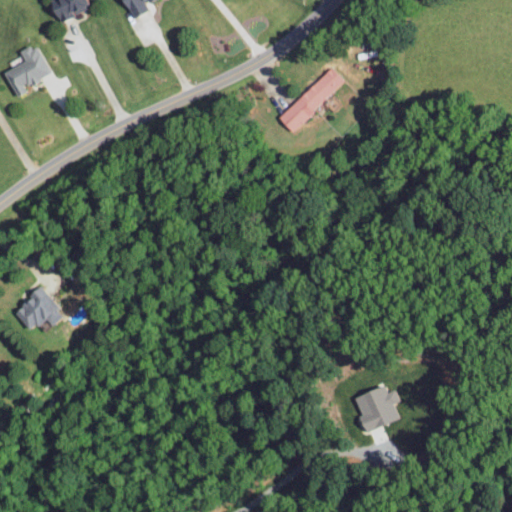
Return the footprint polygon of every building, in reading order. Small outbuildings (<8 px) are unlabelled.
[(85,2),(83,0),(45,0),(57,22),(72,14),(70,11),(85,2)] [(121,0),(130,17),(147,9),(143,1),(143,0),(121,0)] [(18,51),(22,59),(2,70),(15,94),(24,90),(22,86),(48,72),(33,43),(18,51)] [(344,80),(331,65),(277,116),(290,130),(344,80)] [(11,308),(27,329),(44,317),(50,324),(62,314),(40,286),(11,308)] [(350,397),(365,431),(398,415),(387,391),(385,392),(380,383),(350,397)]
